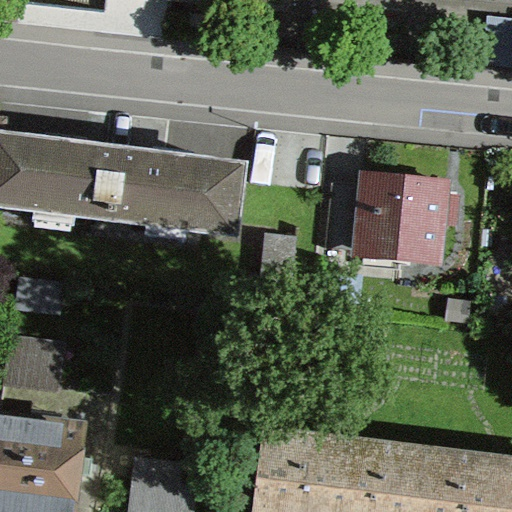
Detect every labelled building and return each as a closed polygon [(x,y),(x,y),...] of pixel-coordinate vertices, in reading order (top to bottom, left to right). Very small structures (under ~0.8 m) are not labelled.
[(0,203),(240,228),(247,155),(0,130),(0,203)] [(447,264),(452,175),(362,171),(358,260),(447,264)] [(298,234),(265,230),(259,285),(292,289),(298,234)] [(0,511),(92,511),(99,427),(0,418),(0,511)] [(511,511),(511,450),(270,425),(260,511),(511,511)] [(193,511),(197,463),(134,459),(129,511),(193,511)]
